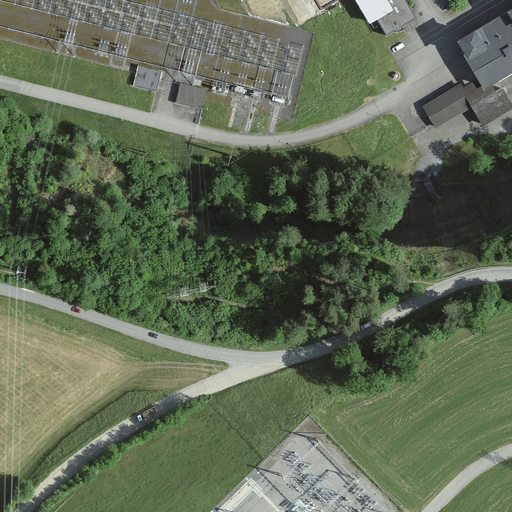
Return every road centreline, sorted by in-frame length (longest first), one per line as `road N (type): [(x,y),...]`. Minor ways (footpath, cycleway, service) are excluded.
road 1 (unclassified): [(511,274),(465,279),(305,354),(271,359),(167,342),(0,288)]
road 2 (track): [(225,379),(209,367),(144,364),(42,443),(0,489)]
road 3 (unknown): [(0,312),(144,364)]
